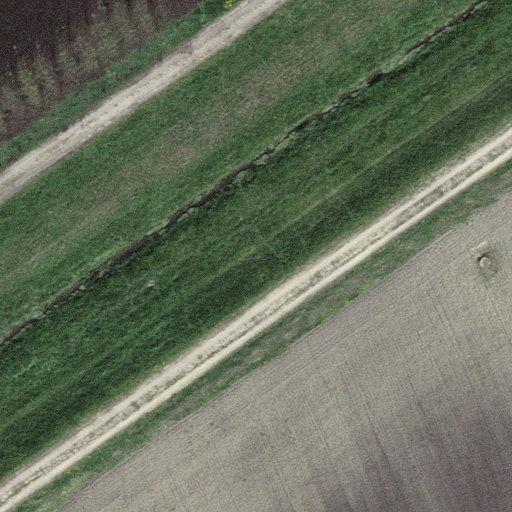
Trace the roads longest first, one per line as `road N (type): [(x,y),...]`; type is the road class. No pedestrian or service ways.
road 1 (track): [(0,507),(511,144)]
road 2 (track): [(0,212),(303,0)]
